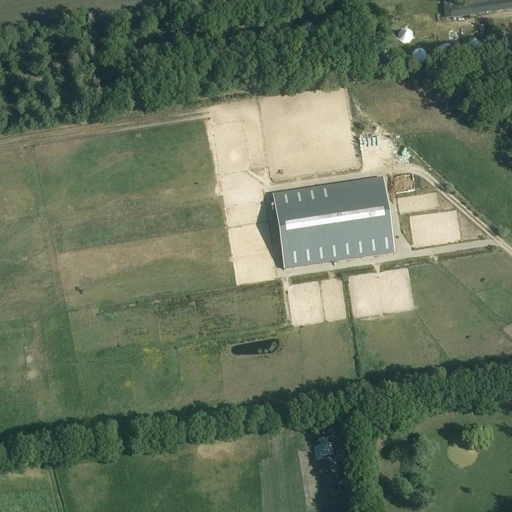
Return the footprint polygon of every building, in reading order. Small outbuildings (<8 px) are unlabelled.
[(511,0),(503,2),(504,11),(504,12),(511,10),(511,0)] [(469,6),(450,9),(451,10),(452,20),(470,17),(470,16),(469,6)] [(376,51),(377,61),(388,60),(387,49),(376,51)] [(385,198),(275,215),(284,271),(394,255),(385,198)] [(315,511),(312,511),(312,501),(306,501),(306,511),(315,511)]
